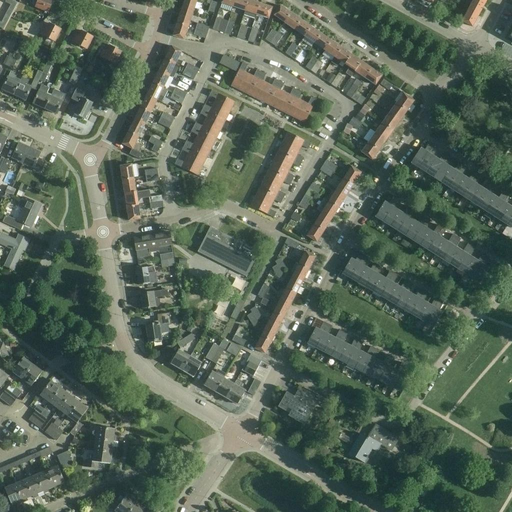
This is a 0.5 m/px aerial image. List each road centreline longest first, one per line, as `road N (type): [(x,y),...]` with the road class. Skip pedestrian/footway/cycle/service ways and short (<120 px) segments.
road 1 (residential): [(172,223),(162,160),(220,40),(280,57),(339,97),(344,115),(280,224),(217,205),(177,222)]
road 2 (tertiary): [(239,435),(132,361),(118,328),(103,234)]
road 3 (residential): [(278,368),(384,424),(401,421),(434,377)]
road 4 (residential): [(300,0),(439,96)]
road 5 (residential): [(379,184),(511,268)]
road 6 (residential): [(480,319),(345,241)]
road 7 (tertiary): [(375,511),(239,435)]
road 8 (residential): [(434,377),(309,310)]
road 9 (unclassified): [(89,159),(150,53)]
